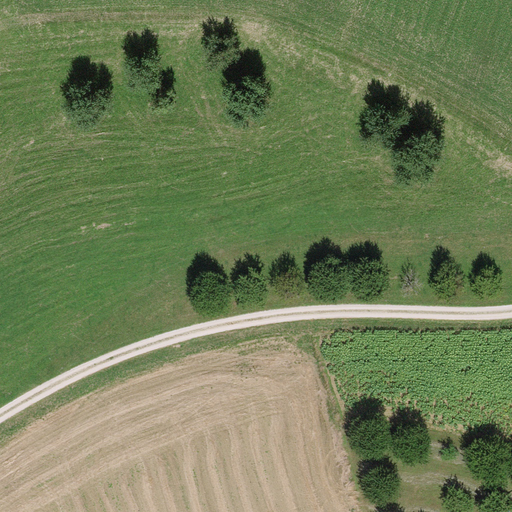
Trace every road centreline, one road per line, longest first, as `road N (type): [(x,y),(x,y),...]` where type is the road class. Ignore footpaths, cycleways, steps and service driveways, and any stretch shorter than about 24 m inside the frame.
road 1 (track): [(511,313),(226,325),(76,373),(0,419)]
road 2 (track): [(0,25),(188,11)]
